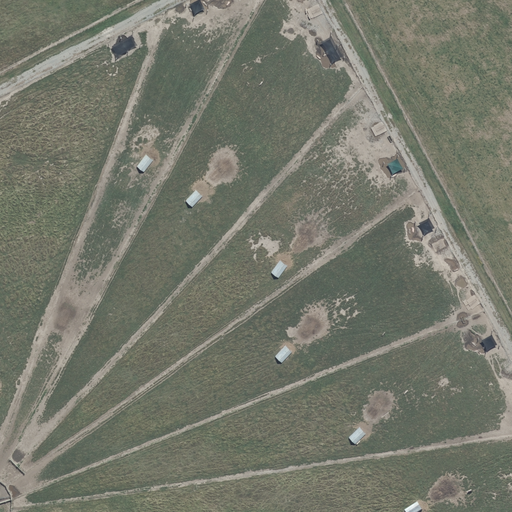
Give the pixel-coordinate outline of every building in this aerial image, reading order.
[(257,75),(249,72),(244,86),(252,89),(257,75)] [(132,177),(126,172),(117,185),(124,190),(132,177)] [(55,176),(46,174),(42,189),(50,191),(55,176)] [(263,250),(255,248),(251,263),(259,265),(263,250)] [(350,306),(342,304),(338,319),(346,321),(350,306)] [(442,394),(435,390),(427,403),(434,407),(442,394)] [(502,495),(496,490),(486,501),(492,507),(502,495)]
